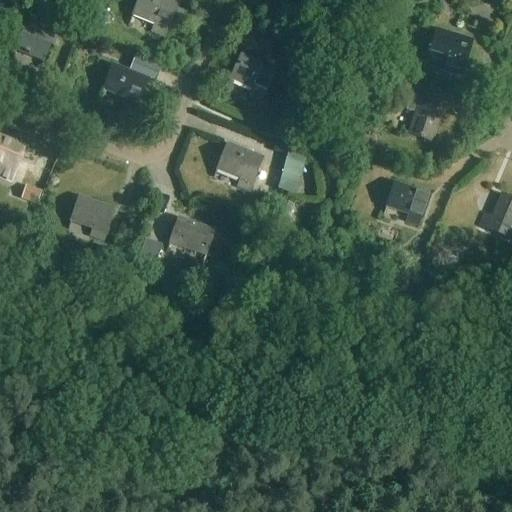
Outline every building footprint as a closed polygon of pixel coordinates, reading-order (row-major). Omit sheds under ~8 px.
[(165,38),(178,5),(164,0),(139,0),(130,24),(131,24),(134,17),(155,25),(152,33),(165,38)] [(30,17),(13,59),(14,59),(17,52),(43,62),(40,69),(42,70),(55,36),(38,30),(42,22),(30,17)] [(427,65),(430,57),(452,64),(450,71),(462,75),(473,42),(437,31),(426,65),(427,65)] [(242,55),(228,88),(229,88),(232,81),(252,90),(249,98),(262,103),(276,71),(242,55)] [(134,59),(128,72),(113,66),(100,99),(101,99),(104,92),(125,100),(122,108),(135,113),(148,80),(147,79),(152,67),(134,59)] [(415,86),(408,111),(415,113),(409,135),(401,133),(401,134),(433,144),(441,118),(447,120),(450,109),(435,105),(439,93),(415,86)] [(24,149),(0,138),(0,167),(2,168),(0,171),(0,175),(12,180),(24,149)] [(228,145),(214,179),(215,179),(218,171),(240,180),(237,188),(250,193),(263,160),(228,145)] [(395,184),(384,215),(385,216),(387,209),(408,216),(406,223),(419,228),(430,196),(395,184)] [(20,201),(36,206),(41,193),(25,187),(20,201)] [(511,240),(511,199),(496,193),(495,194),(503,197),(494,217),(487,214),(481,228),(511,240)] [(115,210),(79,198),(69,230),(70,230),(72,223),(93,230),(91,237),(104,242),(115,210)] [(285,222),(293,207),(281,201),(273,216),(285,222)] [(215,232),(179,219),(166,254),(167,255),(171,245),(206,257),(215,232)] [(392,293),(406,291),(404,276),(390,278),(392,293)]
